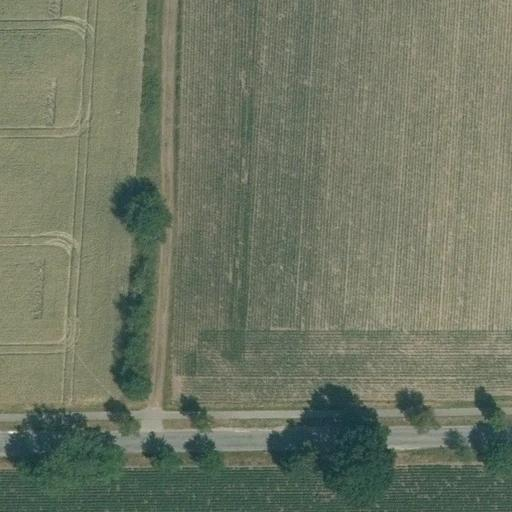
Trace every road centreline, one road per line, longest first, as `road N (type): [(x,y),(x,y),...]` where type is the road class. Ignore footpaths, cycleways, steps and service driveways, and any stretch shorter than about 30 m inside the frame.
road 1 (tertiary): [(0,447),(511,440)]
road 2 (track): [(167,0),(141,446)]
